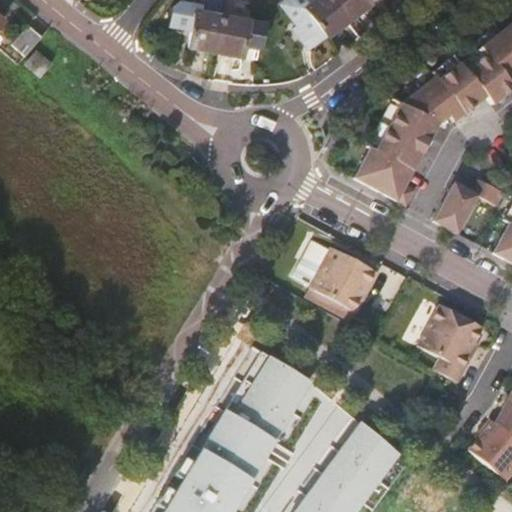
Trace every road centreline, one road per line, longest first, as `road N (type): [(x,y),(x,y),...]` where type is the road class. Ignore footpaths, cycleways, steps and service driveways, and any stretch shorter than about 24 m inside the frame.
road 1 (unclassified): [(258,195),(242,247),(82,511)]
road 2 (tertiary): [(447,0),(273,126)]
road 3 (residential): [(511,104),(451,146),(402,247)]
road 4 (tertiary): [(105,51),(193,120),(232,137)]
road 5 (tertiary): [(291,178),(402,247)]
road 6 (tertiary): [(402,247),(511,303)]
